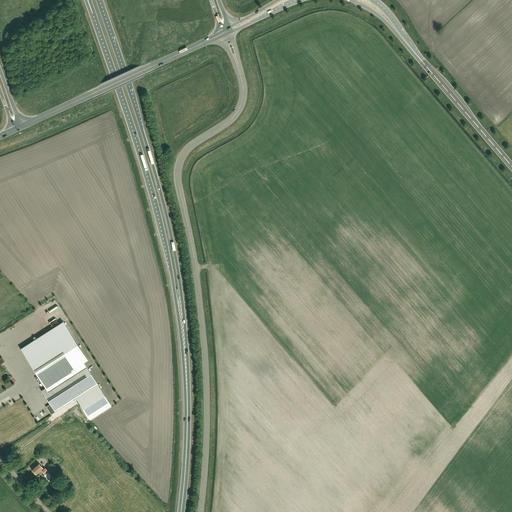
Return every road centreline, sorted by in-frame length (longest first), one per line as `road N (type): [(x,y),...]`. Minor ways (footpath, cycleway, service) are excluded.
road 1 (tertiary): [(202,511),(202,304),(175,171),(190,145),(237,112),(238,68)]
road 2 (trunk): [(184,353),(164,207),(97,0)]
road 3 (trunk): [(94,13),(156,203),(184,353)]
road 4 (primary): [(21,127),(222,33)]
road 5 (primary): [(511,166),(405,41)]
road 6 (trunk): [(181,511),(184,353)]
